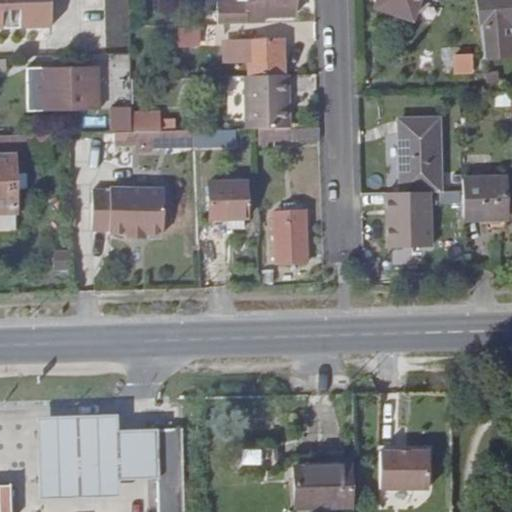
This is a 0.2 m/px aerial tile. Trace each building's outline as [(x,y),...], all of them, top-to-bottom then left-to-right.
[(47,0),(0,0),(0,28),(3,28),(3,1),(16,1),(16,28),(48,27),(47,0)] [(219,2),(219,24),(264,22),(265,16),(294,15),(293,0),(256,0),(256,1),(240,2),(219,2)] [(417,0),(377,0),(375,7),(410,19),(417,0)] [(476,0),(484,57),(511,53),(511,14),(509,0),(476,0)] [(16,1),(3,1),(3,28),(16,28),(16,1)] [(179,28),(179,47),(213,46),(213,27),(179,28)] [(283,74),(282,39),(240,40),(240,45),(226,45),(226,59),(250,59),(250,74),(283,74)] [(441,69),(453,69),(453,47),(441,47),(441,69)] [(476,73),(475,52),(454,52),(455,74),(476,73)] [(37,112),(66,111),(93,110),(92,68),(65,68),(37,69),(37,93),(37,112)] [(37,69),(21,69),(22,93),(37,93),(37,69)] [(248,129),(259,128),(290,127),(288,75),(246,77),(248,129)] [(429,192),(442,191),(438,119),(400,120),(403,192),(429,192)] [(269,142),(321,140),(320,129),(262,130),(262,146),(269,146),(269,142)] [(176,146),(197,145),(197,131),(175,131),(176,146)] [(14,137),(0,137),(0,231),(16,231),(14,137)] [(104,169),(104,191),(156,189),(155,162),(144,163),(144,169),(104,169)] [(461,179),(462,221),(504,220),(503,179),(461,179)] [(210,187),(212,229),(230,228),(230,232),(243,231),(243,222),(247,221),(245,185),(210,187)] [(111,239),(128,238),(147,238),(164,237),(163,192),(92,194),(93,237),(111,237),(111,239)] [(403,192),(386,192),(387,247),(430,247),(429,192),(403,192)] [(305,214),(275,215),(275,265),(306,265),(305,214)] [(73,250),(54,253),(56,271),(76,267),(73,250)] [(152,479),(150,431),(119,432),(118,415),(38,416),(40,498),(119,497),(119,479),(152,479)] [(185,511),(183,430),(150,431),(152,479),(152,484),(157,483),(158,511),(185,511)] [(276,446),(249,450),(251,467),(278,464),(276,446)] [(428,454),(378,455),(378,494),(427,494),(428,454)] [(351,468),(295,469),(296,510),(351,510),(351,468)] [(0,511),(9,511),(9,484),(0,484),(0,511)]
